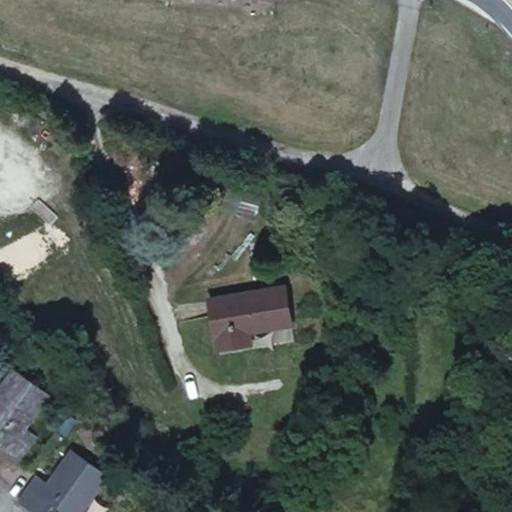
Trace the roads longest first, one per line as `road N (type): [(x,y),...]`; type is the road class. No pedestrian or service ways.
road 1 (unclassified): [(318,167),(0,68)]
road 2 (unclassified): [(408,0),(377,146)]
